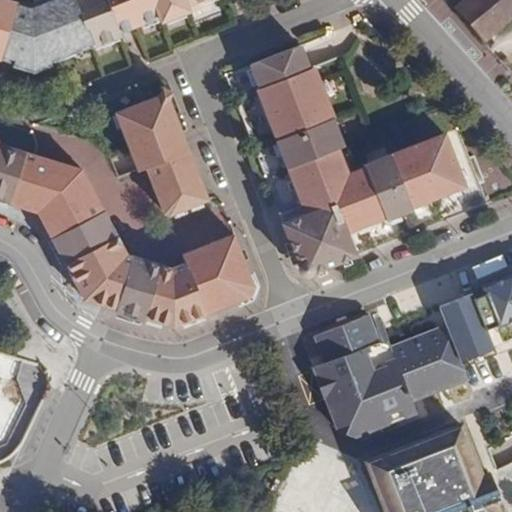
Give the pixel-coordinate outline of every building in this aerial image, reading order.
[(0,0),(0,59),(1,60),(2,56),(35,66),(93,44),(94,47),(123,36),(122,33),(171,15),(173,18),(199,8),(198,4),(208,0),(55,0),(31,10),(30,9),(28,16),(15,13),(17,5),(0,0)] [(511,18),(511,0),(468,0),(455,11),(484,43),(511,18)] [(30,9),(17,5),(15,13),(28,16),(30,9)] [(307,69),(298,45),(249,65),(258,88),(255,89),(305,215),(281,224),(298,267),(311,273),(355,256),(345,232),(384,217),(385,220),(412,209),(411,207),(465,186),(444,134),(363,165),(364,168),(346,175),(336,149),(342,146),(331,118),(332,118),(312,67),(307,69)] [(208,200),(165,97),(114,118),(138,174),(149,169),(169,217),(208,200)] [(0,201),(37,213),(40,219),(83,299),(115,309),(114,313),(142,321),(144,317),(174,327),(251,297),(254,287),(235,242),(227,239),(182,257),(186,265),(172,270),(128,256),(82,169),(0,144),(0,201)] [(500,306),(494,289),(453,304),(443,326),(388,347),(375,343),(365,315),(311,336),(322,364),(311,369),(334,430),(340,429),(348,432),(351,438),(412,414),(408,403),(474,377),(454,323),(500,306)] [(504,511),(505,511),(491,472),(483,475),(463,422),(369,458),(389,511),(504,511)]
